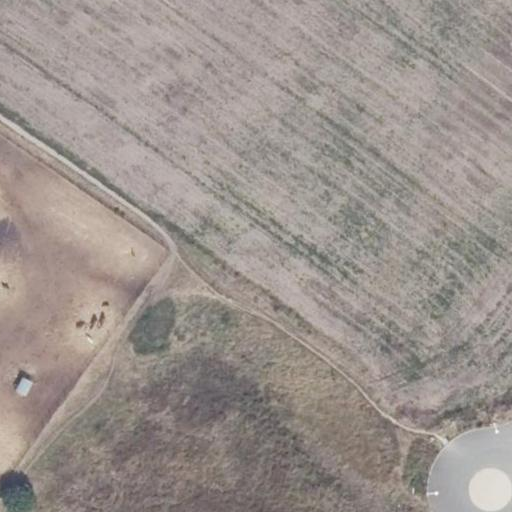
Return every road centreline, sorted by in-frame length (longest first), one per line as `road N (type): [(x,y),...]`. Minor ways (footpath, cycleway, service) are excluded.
road 1 (track): [(0,485),(160,262),(167,225),(0,111)]
road 2 (residential): [(511,451),(481,445),(449,462),(439,476),(438,511)]
